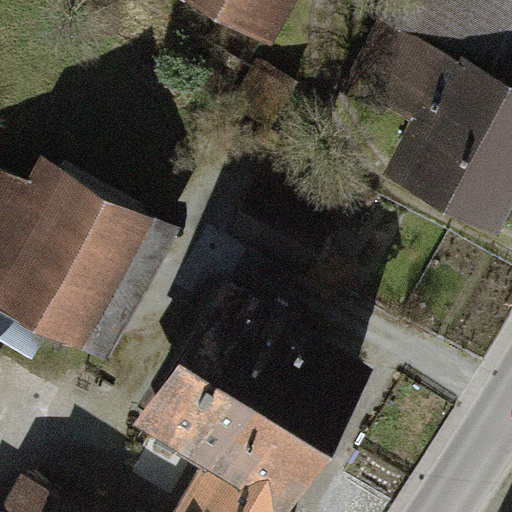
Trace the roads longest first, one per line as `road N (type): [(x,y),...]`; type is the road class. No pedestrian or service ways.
road 1 (unknown): [(511,368),(248,224),(211,215),(177,220),(118,318)]
road 2 (unknown): [(169,435),(59,378),(27,386),(0,406)]
road 3 (tertiary): [(511,396),(433,511)]
